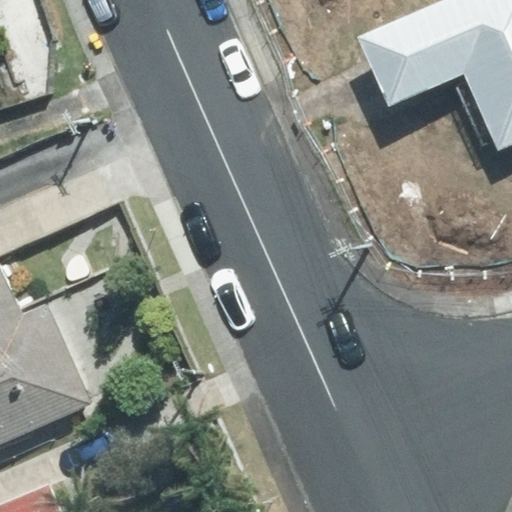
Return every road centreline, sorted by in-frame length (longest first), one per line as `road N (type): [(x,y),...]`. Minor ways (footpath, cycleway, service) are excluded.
road 1 (residential): [(166,0),(368,468)]
road 2 (residential): [(511,401),(368,468)]
